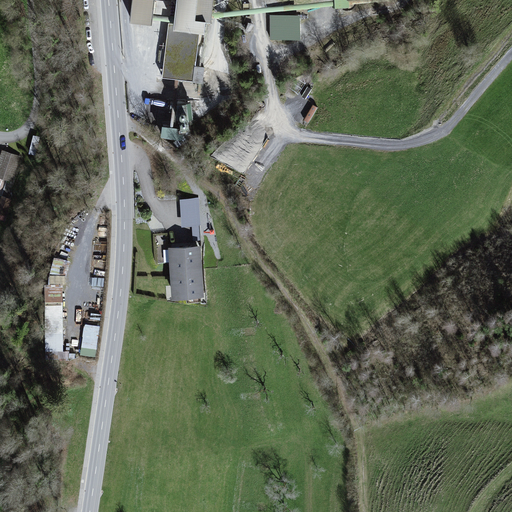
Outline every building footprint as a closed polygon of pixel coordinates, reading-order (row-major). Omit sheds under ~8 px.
[(127,0),(126,15),(149,17),(150,0),(127,0)] [(174,0),(164,78),(202,83),(213,0),(174,0)] [(270,14),(270,39),(301,38),(300,13),(270,14)] [(165,136),(183,137),(183,127),(191,127),(191,101),(165,101),(165,136)] [(305,120),(310,123),(318,108),(313,106),(305,120)] [(201,201),(182,201),(183,228),(201,227),(201,201)] [(200,245),(169,249),(174,298),(206,295),(200,245)] [(50,283),(44,283),(44,357),(64,357),(64,256),(50,256),(50,283)] [(84,324),(80,355),(95,357),(100,326),(84,324)]
